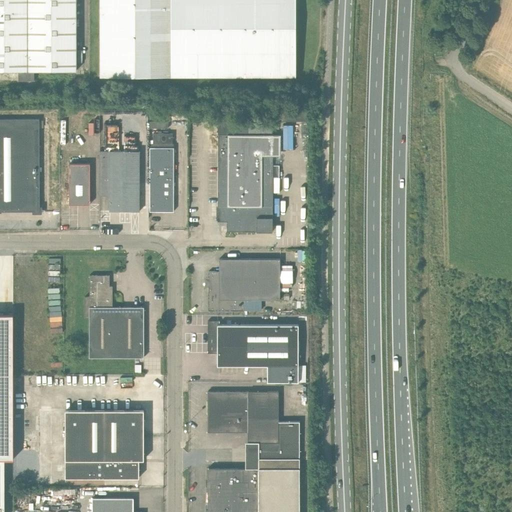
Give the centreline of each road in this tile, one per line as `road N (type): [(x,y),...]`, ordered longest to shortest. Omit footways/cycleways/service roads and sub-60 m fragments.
road 1 (trunk): [(406,511),(398,272),(405,0)]
road 2 (unclassified): [(345,511),(338,286),(345,0)]
road 3 (trunk): [(379,0),(373,272),(380,511)]
road 4 (unclassified): [(175,511),(172,256),(150,242),(0,242)]
road 5 (unclassified): [(511,109),(454,64),(477,0)]
